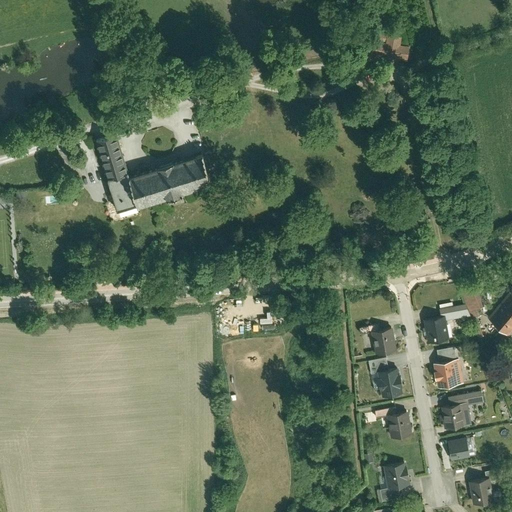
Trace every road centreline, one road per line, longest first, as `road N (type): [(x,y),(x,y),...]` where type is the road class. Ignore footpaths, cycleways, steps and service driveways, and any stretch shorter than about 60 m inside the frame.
road 1 (residential): [(0,301),(400,276)]
road 2 (residential): [(400,276),(437,490)]
road 3 (track): [(145,117),(114,0)]
